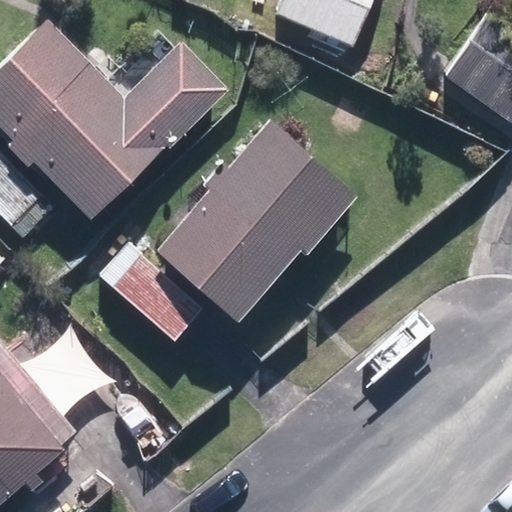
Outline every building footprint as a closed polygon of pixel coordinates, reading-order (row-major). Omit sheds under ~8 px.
[(364,0),(289,0),(357,23),(364,0)] [(47,10),(0,57),(0,87),(17,105),(0,121),(0,182),(38,221),(86,174),(102,190),(165,129),(47,10)] [(511,111),(511,29),(480,10),(438,78),(506,120),(511,111)] [(336,191),(255,122),(167,225),(248,294),(336,191)] [(20,346),(0,319),(0,486),(130,388),(69,309),(20,346)]
